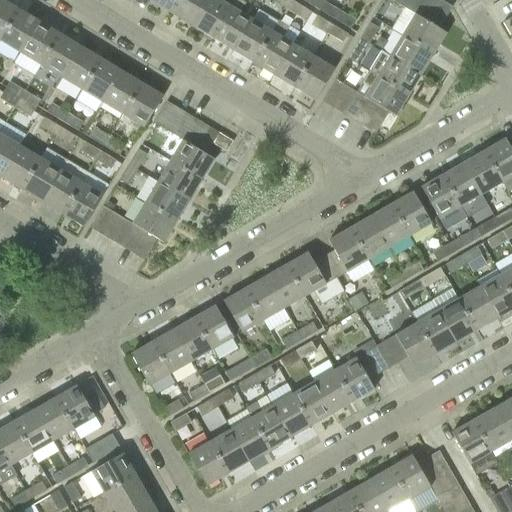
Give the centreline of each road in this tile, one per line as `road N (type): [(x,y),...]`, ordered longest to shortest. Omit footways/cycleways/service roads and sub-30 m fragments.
road 1 (residential): [(365,178),(73,0)]
road 2 (residential): [(511,358),(233,511)]
road 3 (residential): [(138,306),(365,178)]
road 4 (residential): [(196,511),(94,332)]
road 5 (residential): [(365,178),(511,94)]
road 6 (residential): [(138,306),(0,223)]
